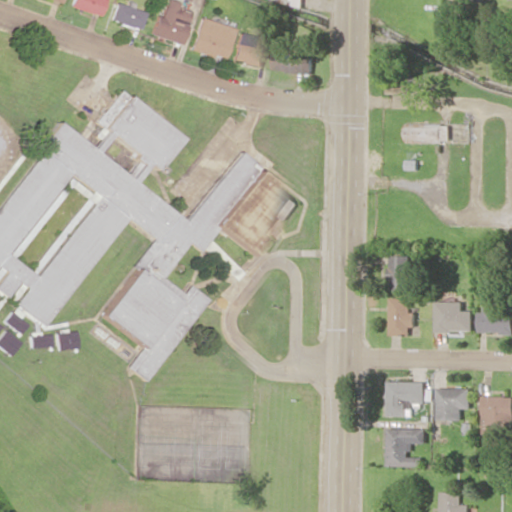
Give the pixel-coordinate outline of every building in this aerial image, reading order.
[(98,15),(101,0),(69,0),(67,7),(98,15)] [(130,8),(130,5),(112,1),(108,21),(138,28),(142,11),(130,8)] [(178,43),(188,10),(162,3),(158,15),(153,14),(148,35),(178,43)] [(187,49),(221,60),(231,27),(196,17),(187,49)] [(229,60),(264,67),(270,39),(235,32),(229,60)] [(315,53),(276,52),(275,71),(314,72),(315,53)] [(120,89),(94,121),(107,131),(94,148),(59,122),(38,148),(41,151),(0,203),(0,292),(42,326),(125,219),(151,238),(132,265),(136,269),(102,314),(140,347),(125,367),(144,382),(206,300),(187,285),(182,293),(161,277),(187,244),(198,251),(217,229),(253,256),(286,217),(290,221),(304,203),(241,152),(184,220),(136,184),(150,165),(158,171),(185,137),(120,89)] [(408,141),(452,142),(452,123),(408,122),(408,141)] [(415,255),(392,254),(391,288),(414,289),(415,255)] [(418,326),(418,312),(413,311),(413,297),(393,297),(392,334),(412,335),(413,326),(418,326)] [(479,331),(511,331),(511,310),(505,310),(505,301),(485,300),(485,311),(480,311),(479,331)] [(474,330),(474,309),(465,310),(465,301),(437,301),(437,330),(474,330)] [(0,321),(16,333),(25,321),(8,309),(0,321)] [(0,330),(0,350),(6,355),(16,342),(1,329),(0,330)] [(50,333),(53,350),(73,347),(70,330),(50,333)] [(25,333),(26,347),(46,346),(46,333),(25,333)] [(390,415),(415,416),(415,402),(428,402),(428,381),(390,381),(390,415)] [(438,419),(463,419),(463,408),(472,408),(472,387),(438,387),(438,419)] [(483,431),(509,432),(509,420),(511,420),(511,396),(484,395),(483,431)] [(389,465),(425,465),(425,456),(413,456),(414,442),(428,442),(428,427),(390,427),(389,465)] [(462,491),(441,491),(441,511),(470,511),(470,504),(462,504),(462,491)]
